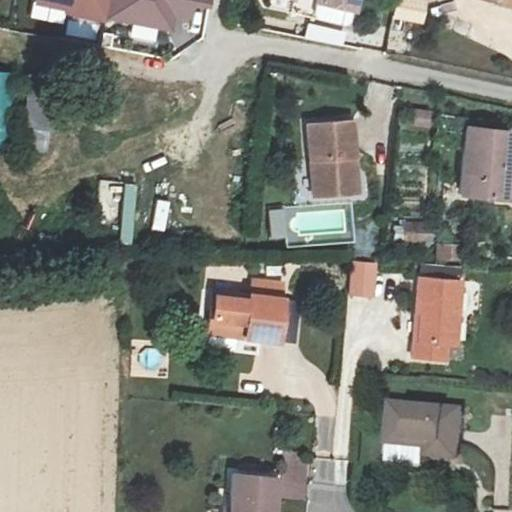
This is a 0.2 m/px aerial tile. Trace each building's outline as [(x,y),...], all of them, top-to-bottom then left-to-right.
[(170,16),(173,0),(128,0),(127,9),(170,16)] [(354,0),(317,0),(317,5),(352,11),(354,0)] [(511,0),(478,0),(478,1),(511,9),(511,0)] [(419,28),(423,4),(401,1),(397,25),(419,28)] [(167,31),(170,16),(127,9),(124,24),(167,31)] [(0,148),(10,149),(11,73),(0,72),(0,148)] [(31,77),(22,152),(48,155),(57,80),(31,77)] [(315,168),(318,203),(358,201),(353,128),(308,132),(311,168),(315,168)] [(511,134),(466,129),(459,197),(511,207),(511,203),(511,171),(508,169),(511,134)] [(100,229),(119,228),(120,244),(136,244),(133,182),(98,183),(100,229)] [(157,200),(152,232),(166,234),(170,203),(157,200)] [(267,211),(268,240),(286,239),(284,210),(267,211)] [(440,225),(403,228),(404,245),(441,242),(440,225)] [(460,261),(462,246),(436,243),(435,259),(460,261)] [(349,297),(376,297),(377,262),(350,261),(349,297)] [(464,286),(418,280),(410,361),(446,366),(448,349),(460,349),(464,286)] [(248,300),(212,295),(208,341),(279,345),(285,300),(249,296),(248,300)] [(465,415),(393,408),(389,449),(429,452),(429,463),(462,465),(465,415)] [(276,511),(279,481),(235,475),(232,511),(276,511)]
